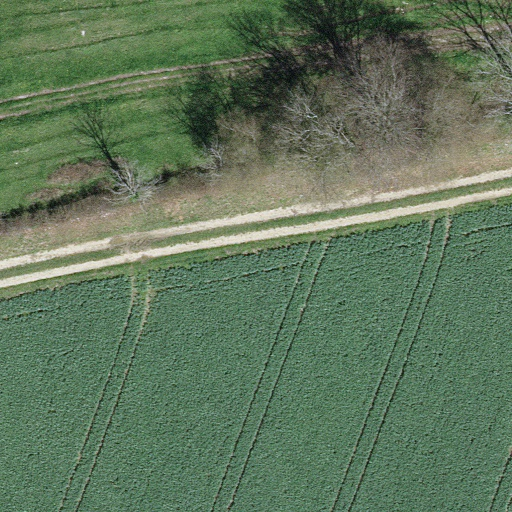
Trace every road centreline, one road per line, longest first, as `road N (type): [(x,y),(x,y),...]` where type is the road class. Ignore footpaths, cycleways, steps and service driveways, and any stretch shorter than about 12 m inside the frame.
road 1 (track): [(0,266),(511,167)]
road 2 (track): [(0,112),(168,77),(511,32)]
